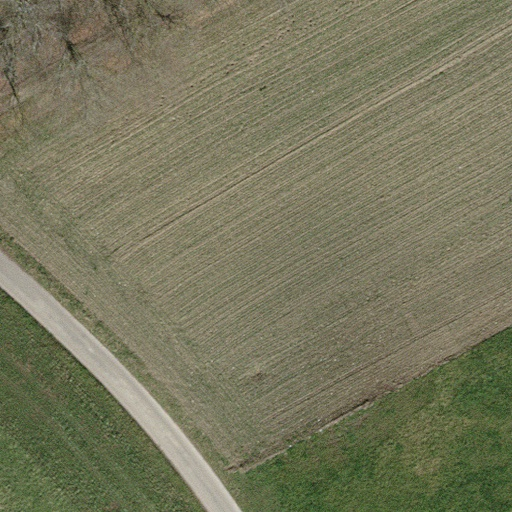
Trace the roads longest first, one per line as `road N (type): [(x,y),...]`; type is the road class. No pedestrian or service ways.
road 1 (unclassified): [(221,511),(159,424),(0,267)]
road 2 (track): [(179,0),(0,123)]
